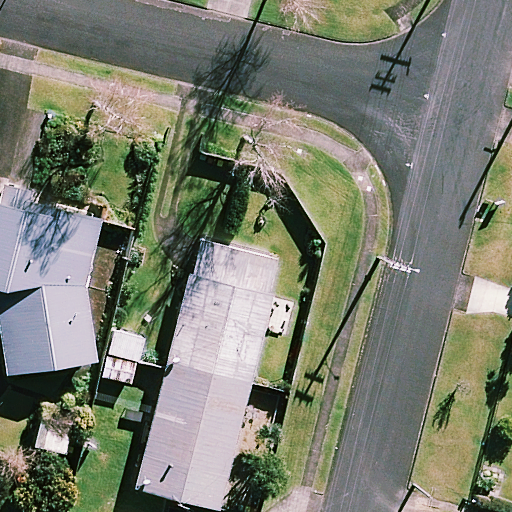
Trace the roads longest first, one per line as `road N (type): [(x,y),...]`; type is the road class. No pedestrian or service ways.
road 1 (residential): [(461,118),(0,0)]
road 2 (residential): [(364,511),(461,118)]
road 3 (residential): [(461,118),(491,0)]
